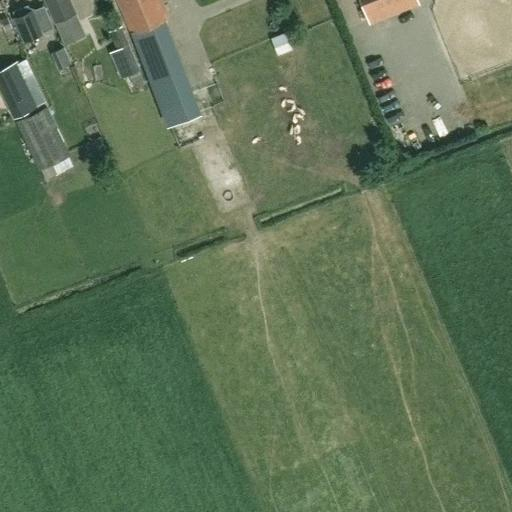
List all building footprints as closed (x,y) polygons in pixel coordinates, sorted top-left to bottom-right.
[(46,0),(66,44),(85,35),(76,13),(70,0),(46,0)] [(146,26),(169,17),(162,0),(118,0),(132,32),(132,33),(149,71),(150,71),(170,123),(194,114),(173,61),(163,38),(153,42),(146,26)] [(418,2),(417,0),(362,0),(370,21),(418,2)] [(13,17),(23,42),(42,34),(31,9),(13,17)] [(137,60),(129,44),(122,27),(111,32),(118,49),(109,53),(121,79),(130,75),(136,88),(146,84),(136,61),(137,60)] [(298,40),(283,45),(287,55),(302,50),(298,40)] [(51,53),(58,69),(72,63),(64,47),(51,53)] [(26,85),(4,95),(15,117),(37,107),(26,85)] [(57,174),(52,162),(69,154),(47,108),(18,122),(40,168),(46,180),(57,174)]
